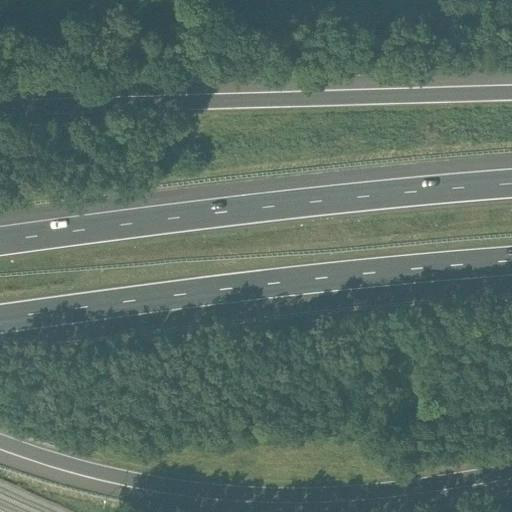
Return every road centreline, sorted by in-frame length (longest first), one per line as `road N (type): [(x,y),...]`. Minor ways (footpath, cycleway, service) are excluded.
road 1 (motorway): [(0,443),(111,477),(212,493),(340,496),(511,474)]
road 2 (motorway): [(0,322),(511,265)]
road 3 (motorway): [(511,182),(0,239)]
road 4 (motorway): [(511,95),(0,110)]
